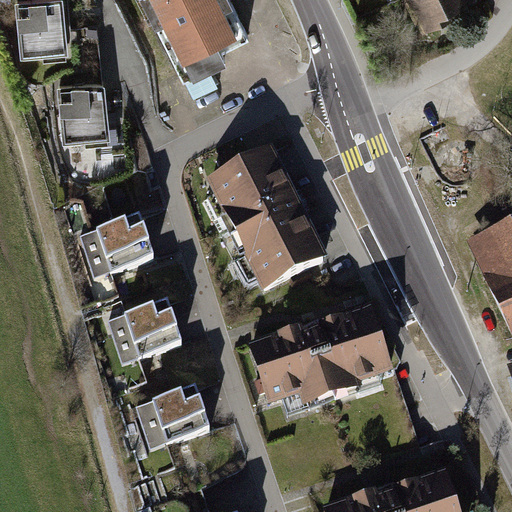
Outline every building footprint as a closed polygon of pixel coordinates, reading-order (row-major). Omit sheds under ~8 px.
[(259,46),(235,0),(137,0),(182,85),(259,46)] [(399,0),(405,12),(433,0),(399,0)] [(415,35),(466,13),(460,0),(433,0),(405,12),(415,35)] [(75,8),(20,8),(21,65),(76,64),(75,8)] [(117,91),(62,92),(63,148),(118,148),(117,91)] [(269,149),(200,181),(253,295),(322,263),(269,149)] [(139,208),(74,229),(90,277),(155,256),(139,208)] [(511,231),(468,251),(509,344),(511,343),(511,231)] [(171,306),(106,327),(122,376),(187,355),(171,306)] [(379,315),(255,352),(278,425),(401,388),(379,315)] [(201,399),(136,417),(148,456),(212,438),(201,399)] [(461,511),(452,482),(353,511),(461,511)]
